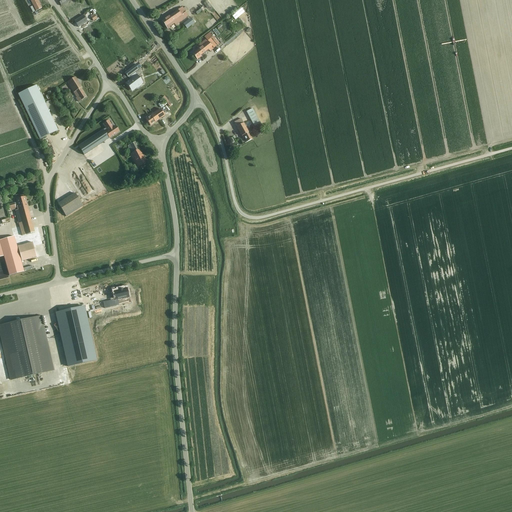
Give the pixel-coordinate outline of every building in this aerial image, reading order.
[(29,0),(35,11),(41,8),(36,0),(29,0)] [(44,0),(37,0),(41,9),(47,6),(44,0)] [(178,10),(162,21),(168,29),(170,28),(170,27),(174,23),(176,25),(184,19),(189,16),(182,7),(178,10)] [(199,49),(193,54),(197,60),(201,56),(200,56),(208,49),(212,46),(213,49),(217,46),(211,38),(207,41),(206,39),(197,47),(199,49)] [(135,66),(126,73),(131,80),(126,83),(132,91),(137,87),(138,87),(141,85),(141,84),(135,77),(140,73),(135,66)] [(81,101),(86,98),(81,89),(82,88),(75,78),(67,83),(76,98),(76,99),(78,103),(81,101)] [(36,85),(18,94),(27,112),(40,139),(58,131),(45,103),(36,85)] [(132,101),(138,110),(141,108),(135,99),(132,101)] [(147,118),(146,119),(150,125),(165,115),(160,109),(153,114),(152,113),(146,117),(147,118)] [(252,109),(246,112),(254,127),(260,123),(252,109)] [(243,138),(245,137),(247,141),(252,138),(241,118),(234,122),(242,135),(243,138)] [(83,155),(117,133),(119,132),(115,126),(113,128),(108,121),(103,124),(106,129),(78,147),(83,155)] [(137,167),(146,163),(134,142),(127,146),(131,153),(129,153),(137,167)] [(99,192),(116,181),(99,155),(81,166),(99,192)] [(66,217),(83,206),(75,193),(58,204),(66,217)] [(35,232),(27,206),(28,206),(25,196),(16,199),(17,202),(9,205),(10,210),(15,209),(17,208),(18,210),(15,211),(22,236),(35,232)] [(21,261),(22,261),(18,247),(17,247),(14,236),(0,240),(0,242),(9,276),(24,272),(21,261)] [(33,242),(26,244),(18,247),(22,261),(37,257),(33,242)] [(122,299),(129,297),(127,288),(122,289),(122,288),(118,289),(118,290),(114,292),(115,299),(103,302),(105,309),(119,306),(117,300),(122,299)] [(85,306),(55,313),(58,323),(63,322),(72,366),(97,360),(85,306)] [(53,370),(41,316),(0,325),(0,330),(11,380),(53,370)]
